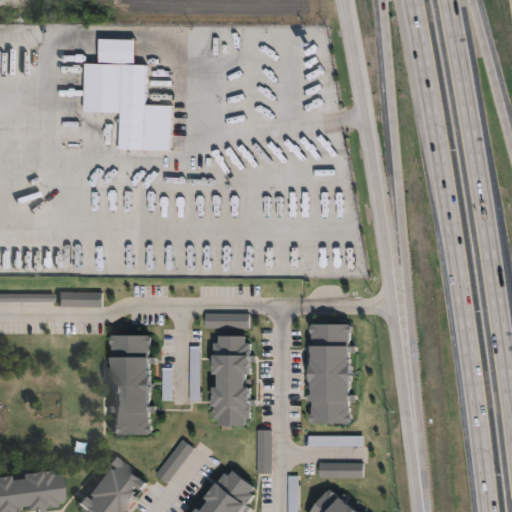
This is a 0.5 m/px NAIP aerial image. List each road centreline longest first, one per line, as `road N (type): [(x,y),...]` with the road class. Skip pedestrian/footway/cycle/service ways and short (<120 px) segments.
road 1 (secondary): [(341,0),(387,263),(418,511)]
road 2 (motorway): [(408,0),(454,261),(484,511)]
road 3 (motorway): [(381,0),(418,507)]
road 4 (motorway): [(511,451),(442,0)]
road 5 (motorway): [(511,150),(471,0)]
